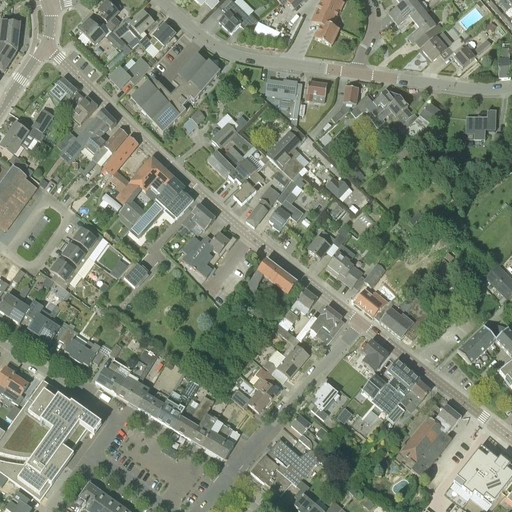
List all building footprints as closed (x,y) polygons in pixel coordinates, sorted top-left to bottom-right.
[(212,10),(218,3),(215,0),(193,0),(201,7),(204,4),(212,10)] [(271,0),(279,10),(285,5),(292,13),(307,0),(271,0)] [(331,48),(339,31),(333,28),(344,4),(334,0),(320,0),(311,23),(320,27),(315,40),(331,48)] [(393,21),(416,2),(413,0),(395,0),(400,6),(388,15),(393,21)] [(231,36),(242,25),(247,30),(260,19),(254,12),(248,18),(231,2),(223,10),(228,14),(219,24),(231,36)] [(414,24),(426,15),(416,2),(393,21),(398,27),(409,18),(414,24)] [(125,9),(119,3),(113,8),(119,15),(125,9)] [(111,33),(120,24),(115,19),(119,15),(107,4),(98,13),(103,17),(101,19),(108,25),(105,27),(111,33)] [(499,18),(502,15),(495,7),(492,10),(499,18)] [(153,25),(143,14),(132,24),(129,20),(113,34),(112,33),(106,39),(119,51),(125,45),(119,40),(127,34),(129,36),(130,35),(139,44),(139,45),(145,38),(143,40),(140,36),(153,25)] [(430,39),(439,33),(435,28),(436,28),(426,15),(414,24),(419,30),(407,39),(413,45),(426,34),(430,39)] [(506,26),(509,24),(502,15),(499,18),(506,26)] [(0,37),(18,39),(20,25),(7,24),(7,23),(0,22),(0,37)] [(95,47),(105,37),(88,22),(79,32),(95,47)] [(275,44),(281,33),(259,23),(254,34),(275,44)] [(158,52),(174,36),(164,26),(152,39),(153,39),(149,42),(145,38),(139,45),(139,44),(138,45),(145,52),(151,46),(158,52)] [(442,34),(437,39),(422,52),(432,63),(447,51),(447,52),(449,50),(453,47),(442,34)] [(16,53),(17,53),(18,39),(0,37),(0,44),(4,45),(4,46),(16,53)] [(463,46),(464,45),(462,43),(460,40),(453,47),(449,50),(457,58),(454,61),(462,71),(489,46),(486,42),(470,55),(463,46)] [(0,57),(10,64),(16,53),(4,46),(4,45),(0,44),(0,57)] [(511,50),(511,51),(511,44),(501,45),(501,51),(501,61),(497,62),(498,81),(510,80),(509,55),(511,54),(511,50)] [(114,67),(125,57),(122,53),(111,63),(114,67)] [(0,72),(3,74),(10,64),(0,57),(0,72)] [(152,80),(134,97),(130,101),(141,112),(152,124),(151,124),(163,136),(184,113),(182,111),(190,102),(192,104),(219,74),(208,64),(206,66),(196,57),(172,84),(178,90),(170,97),(158,85),(157,85),(152,80)] [(134,86),(150,69),(141,60),(125,75),(120,70),(109,81),(119,91),(129,82),(134,86)] [(78,111),(85,102),(85,101),(77,93),(63,81),(52,92),(50,94),(62,106),(68,112),(73,115),(70,120),(77,110),(78,111)] [(289,121),(291,121),(297,122),(301,92),(295,91),(296,84),(287,83),(287,85),(267,82),(267,83),(259,82),(258,95),(266,96),(265,98),(292,102),(289,121)] [(324,105),(327,87),(308,84),(306,103),(324,105)] [(338,122),(355,109),(356,108),(368,97),(359,93),(359,91),(358,91),(345,90),(342,111),(334,117),(338,122)] [(388,98),(385,94),(375,103),(369,96),(368,97),(356,108),(362,115),(368,110),(372,114),(375,112),(378,117),(371,123),(399,99),(390,96),(388,98)] [(79,129),(97,109),(86,99),(85,101),(85,102),(78,111),(77,110),(70,120),(79,129)] [(403,103),(399,99),(371,123),(377,130),(385,124),(383,121),(391,115),(391,116),(388,119),(394,127),(398,124),(400,128),(414,116),(413,115),(412,116),(406,110),(407,109),(406,108),(406,106),(405,103),(403,103)] [(426,132),(440,114),(428,106),(419,118),(417,120),(414,116),(400,128),(398,129),(402,134),(414,123),(426,132)] [(186,137),(197,128),(196,126),(204,120),(198,111),(191,116),(192,118),(180,129),(186,137)] [(116,126),(103,112),(97,119),(89,125),(79,139),(87,144),(84,148),(84,149),(94,137),(89,134),(99,120),(108,129),(107,129),(110,132),(116,126)] [(495,133),(496,113),(487,112),(487,120),(466,119),(465,136),(474,136),(474,137),(485,137),(485,132),(495,133)] [(42,135),(52,118),(43,113),(33,129),(42,135)] [(240,131),(246,125),(241,119),(234,124),(240,131)] [(91,161),(102,149),(106,145),(99,139),(107,129),(108,129),(99,120),(89,134),(94,137),(84,149),(81,153),(91,162),(91,161)] [(28,134),(32,129),(20,122),(17,126),(28,134)] [(21,146),(29,135),(28,134),(17,126),(15,125),(7,137),(21,146)] [(235,137),(225,128),(222,131),(221,131),(219,134),(217,132),(215,131),(213,132),(211,133),(211,135),(212,136),(214,138),(211,142),(220,151),(231,140),(231,141),(235,137)] [(32,129),(28,134),(29,135),(31,136),(30,137),(40,144),(45,137),(42,135),(33,129),(32,129)] [(306,140),(294,129),(293,130),(266,158),(280,171),(284,175),(295,162),(297,160),(291,154),(306,140)] [(111,156),(127,137),(119,130),(106,145),(102,149),(91,161),(92,162),(96,165),(107,153),(111,156)] [(62,153),(64,149),(74,139),(70,134),(57,148),(62,153)] [(508,149),(509,136),(495,135),(494,148),(508,149)] [(24,174),(28,167),(14,157),(21,146),(7,137),(0,147),(0,148),(13,157),(9,163),(24,174)] [(69,154),(79,143),(74,139),(64,149),(69,154)] [(127,187),(130,185),(116,173),(138,146),(129,139),(94,182),(97,185),(106,174),(111,178),(108,182),(117,189),(116,191),(121,195),(116,200),(124,207),(122,210),(136,194),(127,187)] [(327,159),(334,151),(328,145),(321,152),(327,159)] [(399,161),(408,152),(404,147),(395,155),(399,161)] [(245,162),(232,149),(222,159),(217,154),(207,164),(225,181),(228,178),(233,172),(234,173),(240,167),(240,166),(244,162),(245,162)] [(153,191),(160,197),(173,181),(151,160),(130,185),(127,187),(136,194),(122,210),(119,214),(133,228),(146,212),(135,203),(143,193),(147,197),(153,191)] [(92,162),(81,175),(84,178),(96,165),(92,162)] [(252,176),(255,173),(255,172),(245,162),(244,162),(240,166),(240,167),(234,173),(233,172),(228,178),(233,184),(235,182),(241,188),(248,181),(247,180),(251,176),(252,176)] [(291,182),(304,169),(295,162),(284,175),(291,182)] [(10,225),(30,197),(18,189),(26,178),(12,169),(0,186),(0,229),(6,221),(10,225)] [(263,181),(257,175),(255,173),(252,176),(251,176),(247,180),(248,181),(241,188),(239,190),(241,192),(239,194),(236,195),(234,198),(233,199),(241,207),(256,194),(262,187),(260,185),(263,181)] [(338,185),(333,180),(325,189),(338,201),(348,190),(341,183),(338,185)] [(185,191),(173,181),(160,197),(146,212),(129,233),(138,241),(163,214),(174,224),(193,203),(186,197),(185,198),(181,195),(185,191)] [(292,182),(276,202),(282,206),(279,210),(279,209),(268,223),(273,227),(272,229),(279,234),(289,220),(296,225),(303,216),(285,202),(297,186),(292,182)] [(270,208),(280,196),(269,188),(259,201),(262,202),(246,224),(254,230),(267,213),(270,207),(270,208)] [(118,212),(122,207),(107,195),(100,204),(105,209),(108,205),(118,212)] [(215,221),(199,207),(192,216),(191,215),(181,226),(189,233),(194,228),(203,235),(215,221)] [(414,230),(423,220),(418,215),(409,225),(414,230)] [(430,227),(423,220),(414,230),(421,236),(430,227)] [(339,250),(349,235),(341,228),(337,234),(339,235),(335,241),(324,233),(319,240),(308,252),(320,261),(330,248),(333,245),(339,250)] [(103,240),(89,229),(85,234),(79,230),(73,238),(75,239),(73,242),(77,245),(76,246),(91,256),(103,240)] [(230,245),(219,236),(213,243),(206,238),(199,245),(186,258),(182,261),(190,269),(186,275),(200,288),(213,272),(210,270),(230,245)] [(186,258),(199,245),(193,239),(180,251),(186,258)] [(74,250),(68,245),(62,254),(64,255),(62,258),(66,261),(63,264),(78,274),(91,256),(76,246),(74,250)] [(351,291),(363,276),(354,268),(349,265),(355,257),(343,248),(338,254),(325,271),(342,284),(351,291)] [(62,265),(57,261),(51,269),(52,271),(50,273),(54,276),(51,281),(65,292),(78,274),(63,264),(62,265)] [(266,262),(250,283),(244,291),(241,296),(246,300),(249,295),(253,297),(260,288),(263,291),(266,288),(272,293),(271,294),(283,303),(297,285),(266,262)] [(137,266),(124,280),(134,290),(147,276),(137,266)] [(494,290),(505,279),(504,277),(506,275),(498,266),(484,279),(494,290)] [(371,290),(385,273),(378,267),(364,284),(371,290)] [(17,285),(25,275),(19,272),(12,282),(17,285)] [(511,281),(510,279),(507,281),(505,279),(494,290),(503,299),(499,303),(501,306),(506,301),(507,301),(511,296),(511,281)] [(0,298),(8,286),(0,280),(0,298)] [(244,291),(250,283),(245,280),(240,288),(244,291)] [(103,296),(108,289),(103,285),(97,292),(103,296)] [(25,287),(22,293),(27,296),(30,290),(25,287)] [(305,291),(278,327),(295,341),(313,318),(296,340),(287,333),(298,319),(297,319),(301,313),(305,317),(317,301),(305,291)] [(372,298),(365,292),(354,305),(373,320),(373,319),(380,312),(381,312),(388,304),(384,301),(375,294),(372,298)] [(18,299),(21,301),(23,302),(27,296),(22,293),(18,299)] [(0,312),(9,318),(19,303),(18,303),(8,295),(0,307),(0,312)] [(23,302),(21,301),(19,303),(9,318),(20,325),(25,317),(29,320),(38,306),(34,303),(30,310),(24,306),(26,303),(23,302)] [(49,323),(51,320),(48,319),(47,321),(39,316),(43,309),(38,306),(29,320),(33,323),(28,331),(39,338),(49,323)] [(54,308),(51,313),(56,316),(59,311),(54,308)] [(262,327),(272,315),(266,309),(259,317),(260,318),(256,322),(262,327)] [(340,322),(340,319),(327,309),(317,322),(313,318),(295,341),(299,343),(301,344),(311,332),(316,337),(317,336),(323,341),(328,336),(333,340),(343,327),(342,323),(340,322)] [(393,312),(380,327),(402,345),(414,330),(393,312)] [(112,322),(115,319),(108,313),(105,317),(112,322)] [(60,328),(59,329),(49,323),(39,338),(50,345),(54,339),(59,342),(66,331),(60,328)] [(299,371),(308,359),(295,348),(299,343),(295,341),(278,327),(274,331),(295,349),(286,360),(299,371)] [(507,332),(505,330),(503,329),(501,328),(498,327),(496,327),(494,327),(492,328),(490,329),(488,330),(486,331),(496,343),(510,358),(511,358),(511,359),(511,363),(499,375),(500,376),(507,370),(511,365),(511,364),(511,336),(507,332)] [(76,363),(84,349),(74,342),(78,336),(68,329),(66,331),(59,342),(63,344),(68,347),(64,354),(69,357),(69,358),(76,363)] [(488,350),(496,343),(486,331),(484,329),(475,337),(488,350)] [(479,359),(488,350),(475,337),(466,345),(479,359)] [(97,368),(104,356),(98,353),(100,350),(94,346),(94,347),(90,344),(92,340),(91,339),(84,349),(76,363),(82,367),(82,366),(88,369),(91,364),(97,368)] [(388,357),(371,343),(362,354),(366,358),(362,365),(374,375),(379,369),(388,357)] [(151,369),(160,354),(148,345),(139,361),(151,369)] [(479,359),(466,345),(458,353),(457,354),(470,368),(471,367),(479,359)] [(115,361),(122,350),(116,346),(112,352),(109,357),(115,361)] [(276,370),(277,370),(276,371),(289,382),(299,371),(286,360),(276,370)] [(138,411),(147,397),(150,391),(140,386),(151,369),(139,361),(131,373),(128,379),(116,398),(129,405),(130,403),(134,406),(134,405),(139,408),(137,411),(138,411)] [(131,373),(114,362),(108,372),(104,370),(95,385),(116,398),(128,379),(131,373)] [(276,371),(277,370),(276,370),(272,366),(268,362),(263,368),(266,371),(265,373),(269,377),(271,375),(271,376),(272,376),(276,371)] [(374,401),(390,415),(393,412),(397,407),(400,404),(404,399),(405,400),(419,383),(397,363),(388,373),(394,378),(387,387),(375,376),(362,392),(374,402),(374,401)] [(511,364),(511,365),(507,370),(500,376),(505,382),(507,380),(511,385),(511,364)] [(5,390),(15,376),(6,370),(0,377),(0,392),(2,394),(1,395),(2,396),(5,391),(5,390)] [(271,404),(271,403),(278,395),(269,388),(274,381),(269,377),(265,373),(253,387),(257,391),(256,391),(270,402),(271,404)] [(18,407),(23,399),(21,398),(28,386),(14,377),(15,376),(5,390),(5,391),(2,396),(12,402),(11,403),(18,407)] [(0,455),(0,456),(8,458),(19,460),(25,461),(28,461),(26,464),(24,467),(14,466),(4,464),(0,462),(0,474),(40,503),(69,463),(73,457),(70,455),(87,431),(94,436),(101,427),(94,422),(96,418),(43,383),(21,412),(13,423),(5,435),(0,431),(0,455)] [(172,432),(190,402),(198,388),(189,383),(185,391),(176,406),(171,402),(172,399),(169,398),(168,400),(156,422),(172,432)] [(410,415),(430,392),(419,383),(405,400),(404,399),(400,404),(406,409),(405,410),(410,415)] [(341,400),(327,389),(319,399),(317,402),(316,403),(320,407),(312,414),(324,426),(330,419),(327,417),(341,400)] [(249,401),(237,391),(230,399),(242,409),(246,404),(259,415),(270,402),(256,391),(249,401)] [(168,400),(158,394),(154,401),(147,397),(138,411),(156,422),(168,400)] [(172,432),(191,443),(214,404),(213,404),(216,399),(208,394),(205,399),(204,398),(199,406),(190,402),(172,432)] [(224,407),(229,402),(224,398),(219,403),(224,407)] [(202,449),(213,430),(212,430),(216,423),(206,417),(214,404),(191,443),(202,449)] [(21,412),(14,407),(6,418),(13,423),(21,412)] [(397,407),(393,412),(400,419),(404,413),(397,407)] [(345,410),(337,420),(345,426),(353,416),(345,410)] [(407,469),(423,481),(451,444),(447,441),(462,422),(446,410),(433,427),(426,421),(400,455),(411,463),(407,469)] [(314,454),(323,443),(317,438),(314,442),(313,440),(315,438),(307,431),(310,428),(299,418),(291,427),(302,437),(303,437),(304,438),(300,443),(311,451),(310,452),(314,455),(314,454)] [(224,463),(233,448),(240,437),(216,423),(212,430),(213,430),(202,449),(224,463)] [(319,432),(315,436),(317,438),(323,443),(329,435),(321,429),(319,432)] [(300,459),(279,442),(250,475),(264,486),(265,485),(281,498),(292,485),(296,489),(320,460),(314,454),(314,455),(310,452),(300,459)] [(490,508),(511,480),(511,469),(499,459),(497,462),(480,449),(453,483),(471,498),(474,495),(490,508)] [(382,463),(387,457),(386,457),(387,455),(383,452),(377,459),(382,463)] [(87,511),(101,494),(89,485),(76,503),(71,500),(66,508),(71,511),(67,511),(66,510),(65,511),(67,511),(87,511)] [(314,506),(303,497),(305,494),(301,490),(294,499),(298,502),(294,508),(298,511),(309,511),(318,502),(317,501),(314,506)] [(124,511),(125,511),(101,494),(87,511),(124,511)] [(26,507),(30,503),(20,496),(17,501),(19,503),(17,507),(10,503),(5,510),(7,511),(31,511),(32,511),(26,507)] [(328,510),(318,502),(309,511),(340,511),(342,511),(334,504),(328,510)]
